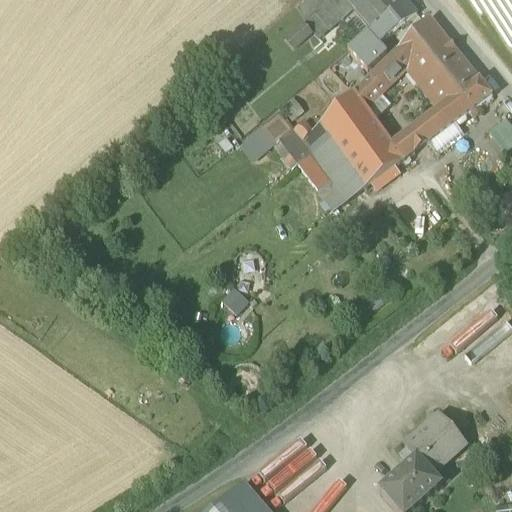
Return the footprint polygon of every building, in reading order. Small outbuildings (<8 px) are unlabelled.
[(304,0),(297,8),(306,23),(315,14),(314,13),(326,2),(324,0),(304,0)] [(349,7),(370,30),(386,16),(372,0),(328,0),(326,2),(314,13),(315,14),(326,28),(338,17),(349,7)] [(405,0),(372,0),(386,16),(370,30),(366,33),(368,36),(369,35),(370,37),(378,31),(385,39),(397,29),(416,14),(405,0)] [(366,33),(370,30),(349,7),(338,17),(359,40),(366,33)] [(306,23),(317,36),(326,28),(315,14),(306,23)] [(429,18),(352,93),(363,109),(379,94),(388,84),(408,65),(420,81),(453,49),(429,18)] [(302,24),(284,39),(293,51),(312,35),(302,24)] [(386,54),(370,37),(369,35),(368,36),(350,52),(367,70),(386,54)] [(427,119),(439,136),(454,125),(491,98),(479,81),(453,49),(420,81),(441,108),(427,119)] [(352,93),(318,127),(364,190),(402,163),(390,146),(372,121),(363,109),(352,93)] [(379,94),(363,109),(372,121),(389,105),(379,94)] [(293,101),(281,111),(291,123),(304,113),(293,101)] [(279,144),(294,132),(279,115),(261,130),(275,147),(279,144)] [(427,119),(414,128),(427,145),(430,143),(439,136),(427,119)] [(511,149),(511,129),(505,121),(488,134),(504,155),(511,149)] [(294,132),(304,142),(312,134),(303,123),(294,132)] [(454,125),(439,136),(430,143),(437,153),(462,135),(454,125)] [(303,143),(308,149),(332,183),(317,194),(332,214),(364,190),(318,127),(312,134),(304,142),(303,143)] [(414,128),(402,137),(414,154),(427,145),(414,128)] [(275,147),(261,130),(238,150),(252,166),(273,149),(275,147)] [(279,144),(287,154),(303,143),(294,132),(279,144)] [(402,137),(390,146),(402,163),(414,154),(402,137)] [(308,149),(303,143),(287,154),(292,161),(308,149)] [(287,154),(279,144),(275,147),(273,149),(291,174),(297,169),(292,161),(287,154)] [(297,169),(317,194),(332,183),(308,149),(292,161),(297,169)] [(248,307),(233,292),(221,304),(236,319),(248,307)] [(367,305),(374,315),(388,304),(380,294),(367,305)] [(398,457),(409,469),(417,461),(432,478),(464,450),(438,420),(404,450),(405,451),(398,457)] [(308,497),(333,475),(300,437),(279,456),(300,480),(296,483),(308,497)] [(417,511),(442,490),(432,478),(417,461),(409,469),(379,495),(394,511),(417,511)] [(266,511),(244,485),(212,511),(266,511)]
